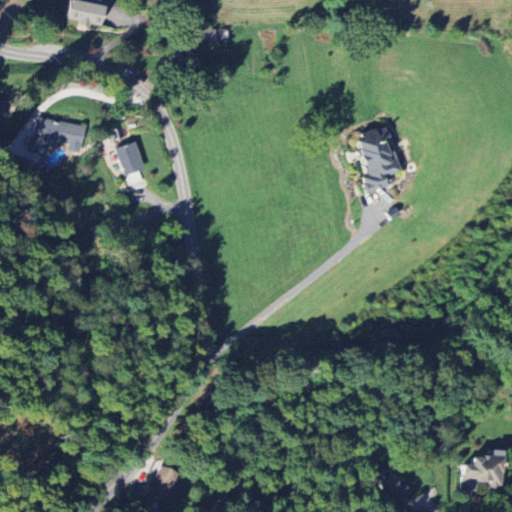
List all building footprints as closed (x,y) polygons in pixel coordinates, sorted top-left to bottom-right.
[(66,0),(63,18),(77,21),(77,25),(88,27),(88,23),(99,25),(104,1),(97,0),(74,0),(75,0),(73,0),(66,0)] [(181,58),(178,53),(170,58),(182,80),(200,69),(191,52),(181,58)] [(83,127),(34,118),(28,153),(44,156),(46,146),(55,148),(56,142),(67,144),(66,151),(78,153),(83,127)] [(397,171),(383,127),(350,137),(368,191),(387,185),(384,176),(397,171)] [(114,149),(129,190),(147,183),(132,142),(114,149)] [(459,465),(458,490),(484,491),(484,490),(500,491),(501,457),(469,456),(469,465),(459,465)] [(146,493),(162,501),(176,473),(159,465),(146,493)] [(374,477),(390,511),(407,511),(401,497),(409,494),(402,480),(391,485),(385,472),(374,477)]
